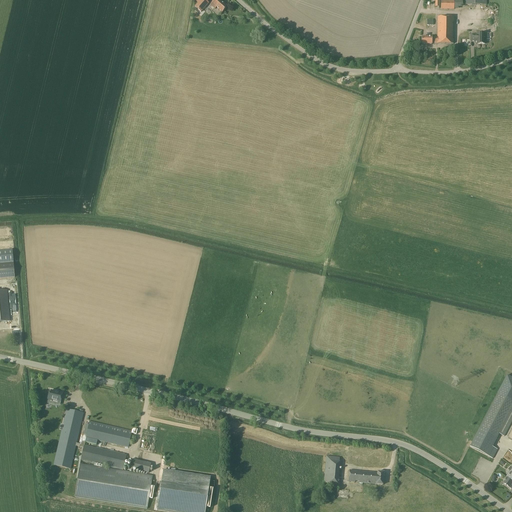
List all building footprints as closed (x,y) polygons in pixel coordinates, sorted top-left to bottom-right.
[(209,3),(205,0),(200,0),(195,7),(201,12),(209,3)] [(227,7),(218,0),(214,0),(210,5),(215,9),(216,7),(222,12),(227,7)] [(441,9),(462,10),(462,0),(453,0),(454,0),(441,0),(441,9)] [(422,44),(432,44),(432,43),(437,43),(437,44),(454,44),(454,39),(452,39),(453,22),(454,22),(454,17),(438,17),(437,38),(432,38),(432,37),(422,37),(422,44)] [(477,44),(478,44),(485,44),(485,34),(477,34),(477,35),(471,35),(471,41),(477,41),(477,44)] [(12,249),(0,250),(0,263),(13,262),(12,249)] [(0,278),(15,278),(14,263),(0,264),(0,278)] [(0,322),(10,321),(7,290),(0,291),(0,322)] [(511,376),(508,374),(470,446),(493,458),(498,449),(493,446),(499,434),(504,436),(511,420),(511,376)] [(48,399),(61,402),(63,392),(55,390),(54,392),(50,391),(48,399)] [(76,446),(84,448),(84,445),(85,442),(96,445),(97,441),(86,438),(86,437),(128,447),(132,431),(90,421),(87,436),(86,436),(84,435),(82,445),(77,444),(84,413),(83,413),(83,410),(79,409),(78,412),(66,409),(54,465),(71,469),(76,446)] [(142,434),(139,450),(148,451),(150,435),(142,434)] [(84,445),(84,448),(81,460),(123,470),(126,455),(84,445)] [(339,479),(340,462),(339,462),(340,457),(326,456),(324,483),(329,483),(329,484),(338,484),(339,484),(339,479)] [(149,473),(151,464),(134,460),(132,469),(149,473)] [(81,464),(76,497),(147,509),(152,476),(81,464)] [(503,484),(509,488),(511,483),(511,468),(507,476),(508,476),(503,484)] [(165,511),(205,511),(211,477),(163,470),(157,511),(165,511)] [(377,485),(383,485),(384,473),(378,472),(377,473),(350,470),(349,482),(355,482),(355,481),(359,482),(359,483),(377,484),(377,485)]
